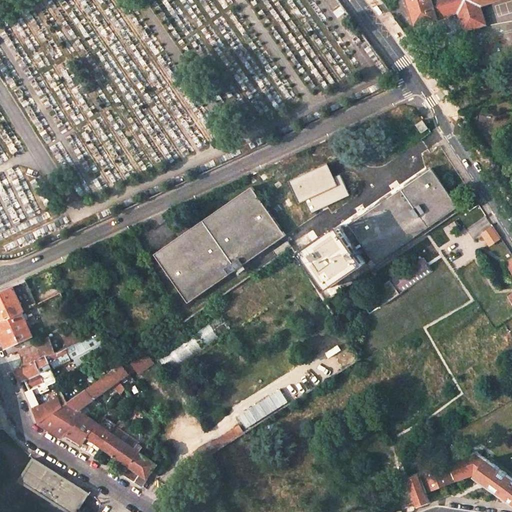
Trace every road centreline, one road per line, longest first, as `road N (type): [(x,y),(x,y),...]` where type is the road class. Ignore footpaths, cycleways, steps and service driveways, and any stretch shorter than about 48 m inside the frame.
road 1 (tertiary): [(0,276),(417,83)]
road 2 (tertiary): [(0,375),(28,431),(152,511)]
road 3 (residential): [(511,236),(417,83)]
